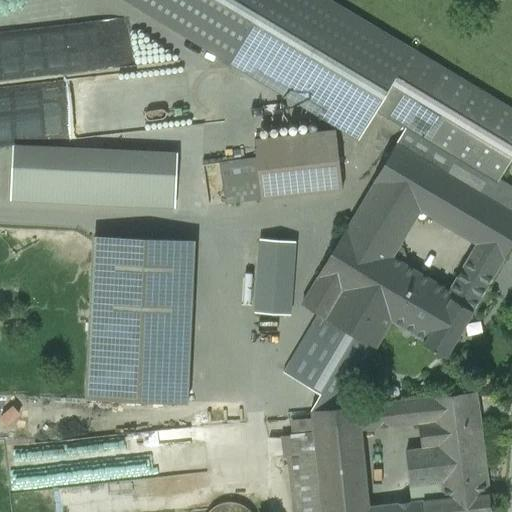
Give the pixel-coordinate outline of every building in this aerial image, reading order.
[(511,157),(511,98),(340,0),(121,0),(359,141),(376,113),(405,129),(498,181),(511,157)] [(511,189),(498,181),(405,129),(394,144),(511,213),(511,189)] [(335,130),(253,140),(255,158),(261,202),(342,191),(335,130)] [(511,213),(394,144),(299,305),(316,315),(375,350),(391,322),(425,342),(424,345),(445,358),(494,275),(511,244),(511,213)] [(175,208),(178,152),(13,146),(11,201),(175,208)] [(255,158),(219,162),(225,206),(261,202),(255,158)] [(199,237),(90,231),(82,402),(190,407),(199,237)] [(295,241),(258,239),(253,314),(290,316),(295,241)] [(319,394),(309,413),(343,407),(375,350),(316,315),(282,373),(319,394)] [(309,413),(282,416),(292,511),(487,511),(478,425),(474,394),(343,407),(309,413)] [(250,511),(249,510),(242,505),(233,503),(224,503),(216,506),(209,511),(208,511),(250,511)]
